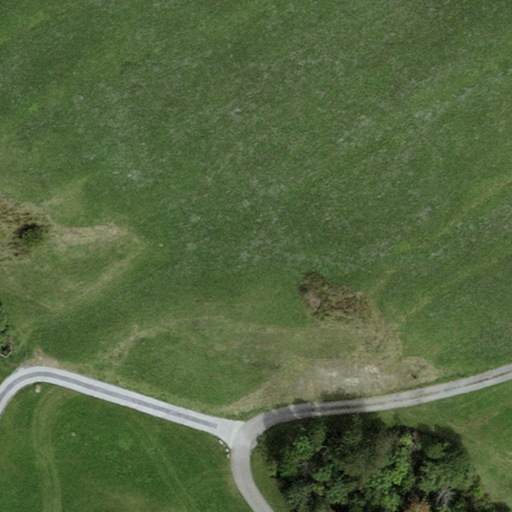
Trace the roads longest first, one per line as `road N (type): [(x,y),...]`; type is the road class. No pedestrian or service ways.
road 1 (track): [(511,371),(413,397),(267,419),(250,432),(241,464),(262,511)]
road 2 (track): [(0,400),(22,376),(64,378),(247,439)]
